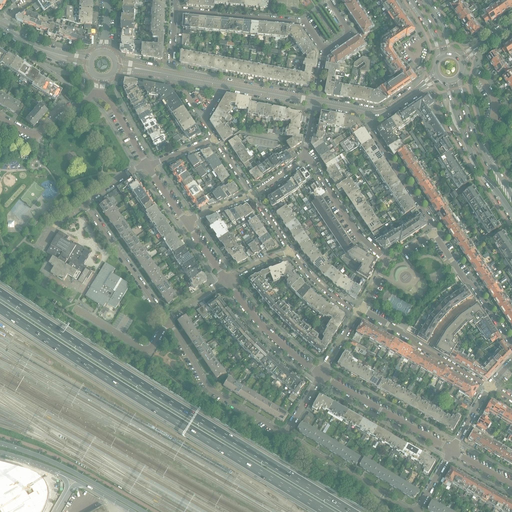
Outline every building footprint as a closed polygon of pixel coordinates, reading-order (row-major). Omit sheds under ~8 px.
[(56,3),(54,0),(39,0),(37,2),(41,7),(44,11),(56,3)] [(91,2),(91,0),(79,0),(79,9),(91,10),(91,4),(92,3),(92,2),(91,2)] [(214,6),(214,0),(199,0),(199,7),(214,8),(214,6)] [(259,8),(259,0),(244,0),(244,6),(245,6),(245,7),(247,7),(248,7),(255,7),(256,8),(258,8),(259,8)] [(268,0),(259,0),(259,8),(260,8),(260,9),(262,9),(263,8),(268,9),(268,0)] [(362,13),(357,5),(358,4),(357,3),(356,4),(353,0),(346,6),(345,6),(354,19),(364,13),(363,12),(362,13)] [(393,0),(390,0),(383,5),(389,13),(394,21),(404,14),(398,7),(393,0)] [(451,6),(451,7),(452,9),(453,9),(455,11),(458,9),(459,9),(460,8),(460,7),(465,4),(464,4),(463,2),(462,2),(460,0),(459,0),(454,4),(451,6)] [(505,0),(501,0),(499,2),(506,12),(508,10),(508,11),(511,9),(510,9),(511,8),(505,0)] [(499,2),(494,5),(501,15),(503,14),(506,12),(499,2)] [(165,7),(165,4),(165,3),(153,3),(152,12),(152,18),(165,18),(165,15),(164,15),(165,7)] [(455,11),(454,12),(455,13),(455,14),(456,14),(457,14),(458,16),(462,14),(464,13),(467,10),(468,9),(467,7),(468,6),(466,3),(465,4),(460,7),(460,8),(459,9),(458,9),(455,11)] [(493,6),(490,8),(497,18),(498,17),(499,17),(501,16),(502,16),(501,15),(494,5),(493,6)] [(74,7),(70,6),(69,6),(66,6),(65,6),(65,8),(62,8),(62,17),(66,17),(66,20),(76,24),(84,25),(90,25),(91,18),(73,17),(73,9),(74,7)] [(134,23),(134,10),(137,11),(137,8),(134,8),(124,7),(123,8),(123,9),(123,10),(123,15),(122,15),(122,19),(121,20),(121,21),(122,22),(134,23)] [(485,11),(485,12),(487,14),(490,20),(492,21),(494,20),(494,21),(497,19),(496,18),(497,18),(490,8),(485,11)] [(26,12),(28,12),(26,9),(15,17),(15,18),(16,20),(22,23),(26,12)] [(91,17),(91,12),(91,10),(79,9),(73,9),(73,17),(91,18),(91,17)] [(484,9),(481,11),(483,14),(484,14),(488,21),(490,20),(487,14),(485,12),(485,11),(484,9)] [(458,17),(458,18),(459,19),(460,20),(460,19),(462,22),(465,19),(466,19),(467,19),(467,18),(472,15),(470,12),(469,13),(467,10),(464,13),(462,14),(458,16),(458,17)] [(29,24),(33,13),(28,12),(26,12),(22,23),(25,24),(27,23),(29,24)] [(34,27),(38,17),(38,15),(33,13),(29,24),(31,25),(31,26),(34,27)] [(364,13),(354,19),(360,28),(363,32),(367,30),(372,27),(369,23),(370,22),(370,21),(368,22),(366,18),(363,14),(364,13)] [(404,14),(394,21),(399,28),(401,28),(402,30),(406,35),(407,36),(415,31),(409,22),(404,14)] [(462,22),(462,23),(463,25),(464,25),(465,27),(469,24),(470,24),(471,24),(471,23),(476,20),(472,15),(467,18),(467,19),(466,19),(465,19),(462,22)] [(190,29),(191,17),(184,16),(184,17),(183,28),(186,28),(186,31),(183,31),(183,34),(182,34),(182,37),(189,39),(190,35),(190,29)] [(39,31),(43,19),(38,17),(34,27),(35,28),(36,29),(39,31)] [(205,30),(206,19),(191,17),(190,29),(205,30)] [(163,29),(164,22),(165,18),(152,18),(152,22),(144,22),(144,24),(152,25),(151,32),(153,32),(164,33),(164,30),(163,29)] [(45,31),(49,21),(43,19),(39,31),(42,32),(43,31),(45,31)] [(220,31),(221,20),(206,19),(205,30),(220,31)] [(235,33),(236,21),(221,20),(220,31),(235,33)] [(466,27),(465,27),(465,28),(466,30),(467,30),(468,30),(468,31),(467,32),(469,35),(470,34),(471,35),(472,35),(473,35),(473,36),(481,31),(481,30),(482,29),(476,20),(471,23),(471,24),(470,24),(469,24),(465,27),(466,27)] [(50,36),(55,23),(49,21),(45,31),(47,32),(47,34),(48,35),(50,36)] [(250,34),(251,23),(236,21),(235,33),(250,34)] [(133,38),(134,23),(122,22),(122,23),(121,23),(121,25),(122,25),(121,28),(123,29),(122,35),(121,37),(122,37),(122,38),(133,38)] [(57,36),(61,25),(55,23),(50,36),(53,37),(55,36),(55,35),(57,36)] [(265,36),(266,24),(251,23),(250,34),(265,36)] [(281,26),(266,24),(265,36),(275,37),(275,39),(280,40),(280,37),(281,26)] [(66,30),(67,27),(61,25),(57,36),(59,37),(60,38),(62,39),(66,30)] [(293,38),(302,31),(299,28),(281,26),(280,37),(287,38),(288,37),(288,36),(290,36),(291,35),(293,38)] [(73,30),(70,28),(67,27),(66,30),(62,39),(65,40),(67,40),(67,39),(69,40),(73,30)] [(75,41),(79,30),(73,28),(73,30),(69,40),(72,41),(73,41),(75,41)] [(381,39),(381,47),(392,48),(393,45),(392,45),(396,42),(397,41),(406,35),(402,30),(399,32),(398,30),(395,29),(389,34),(388,34),(381,39)] [(81,44),(85,32),(79,30),(75,41),(77,42),(78,43),(81,44)] [(360,35),(358,36),(359,37),(361,40),(370,34),(367,30),(363,32),(360,34),(360,35)] [(316,68),(318,55),(302,31),(293,38),(304,55),(305,54),(307,56),(307,57),(306,61),(304,60),(303,64),(303,66),(306,67),(305,72),(311,73),(312,68),(316,68)] [(87,34),(87,32),(85,32),(81,44),(88,46),(90,45),(91,34),(87,34)] [(163,39),(164,33),(153,32),(152,35),(153,35),(153,42),(157,42),(157,38),(159,38),(163,39)] [(193,39),(189,39),(182,37),(182,46),(182,47),(187,48),(190,48),(191,48),(193,39)] [(352,42),(346,46),(351,54),(357,50),(358,51),(359,51),(359,50),(358,49),(365,45),(366,44),(363,41),(362,41),(361,40),(359,37),(352,42)] [(133,54),(142,56),(143,46),(142,46),(133,46),(133,38),(122,38),(121,39),(121,40),(122,41),(122,46),(121,46),(121,51),(121,52),(133,54)] [(162,59),(163,47),(163,39),(159,38),(158,45),(142,44),(142,46),(143,46),(142,56),(161,60),(162,59)] [(339,51),(332,56),(336,62),(337,64),(338,63),(344,59),(345,60),(346,60),(345,58),(351,54),(346,46),(339,51)] [(196,66),(198,54),(186,52),(187,48),(182,47),(182,53),(181,58),(181,63),(181,64),(184,64),(187,64),(187,65),(189,65),(193,65),(193,66),(195,66),(196,66)] [(381,47),(381,51),(382,52),(387,59),(386,60),(383,62),(388,69),(390,67),(399,61),(395,55),(394,54),(394,53),(392,50),(392,48),(381,47)] [(492,53),(487,57),(487,58),(488,60),(489,60),(490,62),(494,60),(495,60),(496,59),(497,58),(501,55),(498,51),(497,51),(497,50),(495,51),(494,51),(493,52),(492,53)] [(9,69),(16,57),(8,52),(7,54),(1,63),(9,69)] [(210,68),(212,57),(198,54),(196,66),(198,67),(198,66),(203,67),(207,68),(208,69),(209,69),(210,68)] [(225,71),(227,60),(221,59),(222,55),(219,54),(218,58),(212,57),(210,68),(211,68),(211,69),(212,69),(213,69),(222,71),(223,71),(224,72),(225,71)] [(494,60),(490,62),(491,63),(491,64),(492,65),(493,65),(493,66),(494,67),(498,65),(500,64),(500,63),(504,61),(501,55),(497,58),(496,59),(495,60),(494,60)] [(328,63),(328,64),(335,65),(335,64),(335,63),(336,62),(332,56),(328,58),(329,59),(328,62),(328,63)] [(17,74),(24,62),(16,57),(9,69),(17,74)] [(368,72),(371,59),(363,57),(354,63),(354,66),(357,67),(364,63),(366,64),(365,66),(360,69),(360,71),(368,72)] [(240,74),(242,63),(235,61),(227,60),(225,71),(226,72),(227,72),(228,72),(237,73),(237,74),(239,74),(240,74)] [(399,61),(390,67),(395,74),(396,73),(398,72),(399,73),(399,72),(401,71),(404,69),(404,68),(403,67),(399,61)] [(498,65),(494,67),(494,68),(494,69),(496,71),(498,73),(503,69),(505,72),(511,66),(510,63),(507,65),(504,61),(500,63),(500,64),(498,65)] [(32,67),(25,63),(24,62),(17,74),(24,79),(32,67)] [(255,77),(257,65),(242,63),(240,74),(240,75),(242,75),(242,74),(252,76),(252,77),(254,77),(255,77)] [(327,64),(326,70),(330,71),(328,77),(332,78),(335,79),(335,75),(344,77),(346,67),(335,65),(328,64),(327,64)] [(269,79),(271,68),(257,65),(255,77),(257,78),(257,77),(266,79),(267,80),(268,80),(269,79)] [(506,74),(503,77),(505,79),(504,80),(506,82),(507,82),(510,80),(510,79),(511,78),(511,66),(505,72),(506,74)] [(40,72),(33,68),(32,67),(24,79),(32,84),(39,74),(40,72)] [(284,82),(286,71),(271,68),(269,79),(270,80),(271,80),(272,80),(281,82),(283,82),(284,82)] [(399,77),(394,80),(400,89),(407,85),(416,79),(410,70),(407,72),(404,69),(401,71),(399,72),(399,73),(398,72),(396,73),(399,77)] [(299,85),(301,74),(286,71),(284,82),(285,83),(286,83),(287,83),(296,84),(296,85),(297,85),(298,85),(299,85)] [(308,86),(310,76),(311,73),(305,72),(304,74),(301,74),(299,85),(300,85),(301,86),(302,86),(303,86),(307,87),(308,86)] [(39,91),(46,79),(39,74),(32,84),(31,86),(39,91)] [(326,88),(325,94),(326,95),(332,96),(340,97),(342,86),(337,85),(338,80),(336,79),(335,79),(332,78),(328,77),(326,88)] [(54,84),(52,83),(46,79),(39,91),(47,96),(54,84)] [(137,82),(125,79),(124,79),(124,80),(123,80),(123,81),(123,82),(124,83),(123,88),(125,91),(136,84),(141,85),(141,83),(137,82)] [(387,84),(380,89),(387,99),(394,94),(400,89),(394,80),(387,84)] [(156,85),(144,83),(143,87),(147,93),(149,94),(149,95),(151,95),(151,94),(154,95),(156,85)] [(62,90),(56,86),(54,84),(47,96),(55,101),(51,106),(54,108),(60,100),(57,98),(60,94),(60,93),(62,90)] [(141,86),(141,85),(136,84),(125,91),(125,92),(126,94),(127,94),(128,96),(137,90),(139,89),(137,87),(140,86),(141,86)] [(342,86),(340,97),(342,98),(343,97),(347,98),(352,99),(352,100),(354,100),(355,99),(357,88),(357,86),(350,84),(349,87),(342,86)] [(174,95),(170,88),(156,85),(154,95),(156,95),(156,96),(158,97),(159,95),(160,96),(164,102),(174,95)] [(357,88),(355,99),(355,100),(357,101),(357,100),(358,100),(362,101),(366,102),(367,102),(369,103),(372,91),(364,90),(357,88)] [(372,91),(369,103),(377,104),(378,104),(379,104),(387,99),(380,89),(376,92),(372,91)] [(140,92),(139,93),(137,90),(128,96),(127,96),(128,96),(127,97),(129,99),(129,100),(130,101),(140,95),(141,95),(140,92)] [(73,99),(67,93),(64,96),(70,102),(73,99)] [(143,97),(141,98),(140,95),(130,101),(130,102),(131,104),(132,104),(133,106),(143,100),(144,100),(143,97)] [(172,114),(183,107),(178,100),(174,95),(164,102),(167,107),(166,107),(168,110),(169,109),(172,114)] [(235,108),(237,96),(227,95),(218,108),(228,114),(229,112),(230,113),(232,109),(235,110),(235,108)] [(418,102),(411,106),(417,115),(416,116),(421,117),(422,111),(424,110),(428,107),(433,104),(427,95),(418,102)] [(249,109),(250,103),(251,99),(237,96),(235,108),(237,109),(247,111),(247,109),(249,109)] [(19,105),(13,101),(5,97),(0,105),(14,113),(18,107),(19,105)] [(145,102),(144,103),(143,100),(133,106),(133,107),(134,109),(135,110),(136,111),(146,105),(147,105),(145,102)] [(253,105),(253,104),(250,103),(249,109),(248,115),(250,115),(251,117),(252,117),(253,116),(253,115),(256,116),(258,105),(257,105),(257,104),(255,104),(254,105),(253,105)] [(33,126),(47,111),(44,108),(40,104),(39,104),(25,120),(33,126)] [(148,107),(147,108),(146,105),(136,111),(136,112),(136,113),(137,114),(138,115),(138,116),(149,110),(150,110),(148,107)] [(270,118),(272,108),(271,107),(270,107),(269,108),(268,107),(267,107),(262,106),(261,106),(261,105),(259,105),(258,106),(258,105),(256,116),(258,116),(258,117),(259,118),(260,118),(261,118),(265,118),(265,119),(267,120),(268,119),(268,118),(270,118)] [(404,112),(398,115),(404,125),(410,122),(411,121),(412,121),(413,120),(412,119),(416,116),(417,115),(411,106),(405,111),(404,112)] [(191,120),(187,114),(183,107),(172,114),(181,127),(191,120)] [(422,111),(421,117),(421,118),(423,119),(423,121),(424,123),(422,124),(424,127),(427,132),(438,124),(438,123),(437,122),(436,121),(435,120),(433,116),(432,116),(432,115),(431,114),(429,111),(430,111),(428,107),(424,110),(422,111)] [(232,117),(228,114),(218,108),(210,122),(216,130),(223,126),(220,122),(222,119),(228,122),(229,121),(232,117)] [(285,121),(287,111),(286,111),(286,110),(284,110),(283,110),(282,110),(277,109),(276,109),(275,108),(274,108),(273,108),(272,108),(270,118),(273,119),(273,120),(273,121),(274,121),(275,120),(280,121),(280,122),(281,122),(282,121),(285,121)] [(151,112),(150,113),(149,110),(138,116),(139,117),(138,118),(139,119),(141,120),(141,121),(152,115),(152,114),(151,112)] [(301,123),(303,115),(301,113),(293,111),(292,112),(290,112),(290,111),(288,110),(287,111),(285,121),(288,122),(288,121),(290,121),(291,122),(290,126),(289,129),(299,131),(299,130),(300,130),(300,128),(300,123),(301,123)] [(313,139),(311,144),(313,146),(321,140),(323,139),(323,138),(326,136),(327,136),(324,135),(324,133),(326,125),(328,126),(330,114),(323,113),(321,114),(321,118),(320,119),(320,121),(319,125),(318,131),(317,134),(316,140),(313,139)] [(330,114),(328,126),(335,127),(335,128),(334,133),(340,134),(341,132),(343,129),(345,117),(337,115),(330,114)] [(153,118),(154,117),(152,115),(141,121),(142,123),(142,124),(143,125),(144,126),(154,121),(153,118)] [(391,120),(384,125),(389,133),(392,133),(393,131),(397,128),(398,130),(404,125),(398,115),(391,120)] [(345,117),(343,129),(346,129),(345,131),(347,131),(351,136),(353,135),(363,128),(357,120),(356,119),(355,118),(345,117)] [(157,126),(158,125),(159,125),(156,120),(154,121),(144,126),(145,128),(145,129),(146,130),(147,131),(157,126)] [(200,133),(195,125),(191,120),(181,127),(186,134),(189,140),(197,135),(198,135),(198,136),(199,135),(200,135),(200,134),(200,133)] [(233,133),(230,129),(227,126),(226,126),(225,124),(223,126),(216,130),(224,142),(232,136),(231,134),(233,133)] [(438,124),(427,132),(432,139),(437,145),(446,139),(447,138),(447,136),(446,136),(445,135),(443,132),(443,131),(442,130),(440,127),(439,125),(438,124)] [(161,130),(159,127),(158,125),(157,126),(147,131),(148,133),(148,134),(149,135),(150,135),(150,136),(160,131),(161,130)] [(384,125),(377,129),(384,140),(389,148),(398,142),(396,141),(395,141),(392,135),(392,133),(389,133),(384,125)] [(344,141),(340,144),(345,152),(346,153),(347,154),(359,147),(361,146),(370,140),(368,136),(363,128),(353,135),(351,136),(350,137),(344,141)] [(163,132),(164,132),(163,129),(161,130),(160,131),(150,136),(151,138),(151,139),(151,140),(152,140),(153,141),(163,136),(161,133),(162,133),(164,133),(163,132)] [(299,131),(289,129),(289,131),(288,131),(287,132),(286,133),(287,134),(287,136),(292,137),(302,139),(303,137),(299,137),(299,136),(298,136),(298,134),(299,134),(300,132),(299,131)] [(164,138),(165,138),(164,135),(163,136),(153,141),(154,143),(153,144),(154,145),(155,146),(156,146),(165,141),(164,138)] [(341,136),(333,141),(334,143),(336,146),(340,144),(344,141),(341,137),(341,136)] [(242,146),(238,140),(238,139),(237,137),(229,142),(236,154),(244,148),(243,146),(242,146)] [(291,150),(302,142),(302,139),(292,137),(291,140),(287,143),(291,149),(291,150)] [(437,145),(435,146),(442,157),(451,151),(453,150),(450,146),(449,144),(446,139),(437,145)] [(167,143),(168,143),(166,140),(165,141),(156,146),(156,148),(156,149),(157,150),(158,151),(164,148),(164,149),(169,147),(167,143)] [(321,140),(313,146),(315,150),(324,144),(321,140)] [(370,140),(361,146),(365,152),(374,146),(370,140)] [(398,142),(389,148),(394,155),(394,154),(397,152),(404,148),(399,141),(398,142)] [(324,144),(315,150),(318,154),(327,148),(329,146),(326,142),(324,144)] [(374,146),(365,152),(369,158),(373,165),(383,158),(378,152),(374,146)] [(404,148),(397,152),(399,156),(400,156),(401,157),(400,157),(402,160),(402,159),(403,160),(403,161),(412,154),(414,153),(412,150),(411,152),(407,146),(404,148)] [(247,149),(245,150),(244,148),(236,154),(244,165),(248,162),(252,159),(254,158),(252,154),(253,153),(252,151),(251,150),(249,151),(247,149)] [(327,148),(318,154),(320,158),(329,152),(327,148)] [(214,155),(210,149),(209,149),(201,152),(204,157),(204,156),(206,160),(214,155)] [(296,157),(291,150),(291,149),(287,152),(293,161),(296,159),(296,157)] [(287,152),(286,151),(285,150),(281,152),(282,153),(282,154),(288,163),(290,162),(293,161),(287,152)] [(442,157),(439,159),(446,169),(456,162),(454,158),(453,158),(452,156),(453,155),(451,152),(451,151),(442,157)] [(329,152),(320,158),(323,162),(332,156),(329,152)] [(288,163),(282,154),(282,153),(278,156),(284,164),(285,163),(286,164),(288,163)] [(202,163),(202,162),(196,154),(194,156),(200,164),(202,163)] [(277,155),(275,156),(274,154),(272,155),(273,157),(274,157),(280,166),(281,165),(281,166),(284,164),(278,156),(277,155)] [(412,154),(403,161),(404,162),(403,162),(405,164),(406,166),(407,168),(408,168),(408,169),(409,169),(418,163),(413,155),(412,154)] [(200,164),(194,156),(194,155),(191,157),(191,156),(187,158),(190,162),(193,167),(195,170),(201,166),(200,164)] [(218,160),(214,155),(206,160),(208,163),(208,162),(210,165),(218,160)] [(332,156),(323,162),(325,165),(334,159),(332,156)] [(280,166),(274,157),(273,157),(269,159),(275,168),(276,167),(277,168),(280,166)] [(334,159),(325,165),(327,167),(326,167),(327,169),(326,170),(329,175),(337,170),(340,168),(339,167),(337,163),(339,162),(337,157),(334,159)] [(383,158),(373,165),(377,171),(375,173),(379,178),(381,177),(391,170),(387,164),(383,158)] [(271,170),(275,168),(269,159),(265,162),(271,170)] [(214,171),(221,166),(218,160),(210,165),(212,168),(212,169),(214,171)] [(183,166),(180,162),(177,163),(176,162),(170,164),(172,167),(170,168),(170,170),(171,171),(173,171),(174,173),(183,166)] [(267,173),(271,170),(265,162),(261,164),(267,173)] [(418,163),(409,169),(409,170),(409,171),(411,173),(412,174),(411,175),(413,177),(414,177),(414,178),(424,172),(424,171),(426,170),(421,162),(418,163)] [(456,162),(446,169),(453,179),(463,172),(460,168),(459,166),(458,166),(456,162)] [(263,176),(267,173),(261,164),(258,167),(263,176)] [(190,177),(187,172),(183,166),(174,173),(173,175),(174,176),(176,176),(178,180),(178,182),(179,183),(181,183),(190,177)] [(207,174),(206,173),(204,170),(203,168),(201,166),(195,170),(201,178),(207,174)] [(218,176),(225,171),(221,166),(214,171),(212,172),(215,178),(218,176)] [(260,178),(263,176),(258,167),(254,170),(260,178)] [(306,172),(304,169),(303,169),(299,171),(305,180),(310,177),(306,172)] [(256,180),(260,178),(254,170),(250,172),(250,173),(249,173),(251,175),(255,180),(256,180)] [(330,176),(329,176),(330,178),(331,178),(333,181),(335,184),(334,184),(336,186),(337,187),(345,181),(343,178),(343,179),(341,176),(338,172),(339,172),(337,170),(329,175),(330,176)] [(391,170),(381,177),(385,183),(383,185),(387,190),(389,189),(399,183),(391,170)] [(227,179),(229,177),(225,171),(218,176),(220,180),(219,180),(221,182),(223,181),(225,180),(227,179)] [(306,181),(305,180),(299,171),(297,173),(298,174),(296,175),(302,183),(306,181)] [(424,172),(414,178),(415,179),(415,180),(416,182),(417,181),(418,183),(417,183),(419,185),(420,186),(430,180),(424,172)] [(453,179),(459,189),(462,187),(470,182),(469,182),(470,181),(468,178),(467,179),(467,178),(466,177),(463,172),(453,179)] [(130,187),(138,181),(134,175),(116,188),(120,194),(123,191),(122,189),(128,185),(130,187)] [(302,184),(302,183),(296,175),(294,176),(294,177),(293,178),(298,187),(302,184)] [(183,189),(194,182),(190,177),(181,183),(182,185),(181,187),(183,189)] [(299,188),(298,187),(293,178),(290,180),(291,181),(289,182),(295,190),(299,188)] [(337,187),(336,187),(338,190),(339,189),(339,190),(340,189),(341,190),(342,189),(343,190),(344,191),(347,197),(357,190),(360,188),(356,183),(353,185),(353,184),(351,180),(350,181),(348,179),(345,181),(337,187)] [(430,180),(420,186),(420,187),(421,188),(420,188),(422,190),(423,191),(423,192),(424,194),(425,194),(426,195),(435,189),(430,180)] [(139,183),(138,181),(130,187),(133,191),(132,192),(133,192),(142,186),(141,186),(142,185),(141,184),(139,183)] [(197,187),(199,186),(196,181),(194,182),(183,189),(185,191),(187,192),(188,193),(188,194),(197,187)] [(296,191),(295,190),(289,182),(287,183),(288,184),(286,185),(292,194),(293,195),(295,194),(294,192),(296,191)] [(238,193),(238,191),(233,183),(229,186),(235,194),(238,193)] [(323,192),(318,186),(319,185),(318,183),(317,184),(317,183),(314,185),(312,186),(310,188),(309,189),(310,191),(311,191),(315,197),(316,200),(324,194),(325,194),(323,191),(323,192)] [(399,183),(389,189),(393,195),(397,201),(407,195),(403,189),(399,183)] [(235,194),(229,186),(229,185),(225,187),(231,196),(232,195),(233,196),(235,194)] [(293,195),(292,194),(286,185),(282,187),(288,196),(290,198),(294,196),(293,195)] [(144,189),(143,188),(142,186),(133,192),(136,196),(135,197),(136,197),(137,197),(145,191),(145,190),(144,189)] [(231,196),(225,187),(224,186),(221,189),(227,198),(228,197),(228,198),(231,196)] [(191,199),(201,192),(197,187),(188,194),(187,195),(188,197),(190,197),(191,199)] [(288,196),(282,187),(278,190),(284,199),(286,202),(287,201),(286,198),(288,196)] [(473,187),(463,194),(469,204),(479,197),(475,191),(476,190),(474,187),(473,187)] [(227,198),(221,189),(220,188),(215,191),(221,200),(223,198),(224,200),(227,198)] [(435,189),(426,195),(426,196),(426,197),(427,199),(428,199),(429,200),(428,200),(430,203),(430,202),(431,204),(441,197),(436,190),(435,189)] [(280,201),(284,199),(278,190),(275,193),(280,201)] [(357,190),(347,197),(351,202),(352,203),(355,208),(365,202),(361,196),(357,190)] [(147,194),(146,193),(145,191),(137,197),(140,201),(139,202),(140,202),(148,196),(148,195),(147,194)] [(218,202),(221,200),(215,191),(211,193),(214,198),(215,197),(218,202)] [(195,204),(204,197),(201,192),(191,199),(192,200),(192,202),(193,203),(195,204)] [(277,204),(280,201),(275,193),(271,195),(277,204)] [(441,197),(431,204),(432,205),(431,205),(433,207),(434,207),(435,209),(434,209),(436,211),(437,212),(447,206),(442,199),(445,197),(450,194),(449,194),(449,193),(441,198),(441,197)] [(324,194),(316,200),(317,200),(312,203),(315,207),(323,201),(320,197),(324,195),(324,194)] [(273,207),(277,204),(271,195),(268,197),(267,199),(271,204),(272,207),(272,206),(273,207)] [(407,195),(397,201),(401,207),(401,208),(398,210),(402,216),(405,214),(415,207),(411,201),(407,195)] [(151,198),(150,198),(148,196),(140,202),(143,206),(142,207),(143,207),(144,207),(152,201),(151,201),(152,200),(151,198)] [(208,202),(205,197),(204,197),(195,204),(196,205),(196,207),(197,208),(198,209),(207,203),(208,205),(214,203),(216,203),(217,202),(218,202),(215,197),(214,198),(208,202)] [(486,207),(482,202),(479,197),(469,204),(476,214),(486,207)] [(105,214),(114,208),(109,200),(106,202),(105,201),(101,204),(102,205),(100,206),(105,214)] [(154,203),(153,203),(152,201),(144,207),(147,211),(146,212),(146,213),(155,206),(155,205),(154,203)] [(323,201),(315,207),(317,212),(326,206),(323,201)] [(365,202),(355,208),(360,214),(363,220),(373,214),(369,208),(365,202)] [(248,205),(246,204),(243,206),(249,215),(253,213),(248,205)] [(161,213),(160,213),(160,212),(159,212),(157,210),(157,208),(156,206),(155,206),(146,213),(148,215),(147,215),(153,224),(154,224),(155,226),(165,219),(163,217),(162,217),(160,214),(161,213)] [(245,218),(249,215),(243,206),(242,207),(241,206),(240,207),(239,208),(245,217),(245,218)] [(295,219),(291,213),(286,206),(285,207),(277,213),(277,214),(278,215),(279,216),(284,222),(284,224),(285,225),(286,226),(295,219)] [(317,212),(320,216),(329,210),(326,206),(317,212)] [(447,206),(437,212),(438,213),(437,214),(439,216),(440,217),(440,218),(441,220),(442,220),(443,221),(452,215),(447,206)] [(493,217),(488,211),(486,207),(476,214),(482,224),(493,217)] [(125,223),(114,208),(105,214),(116,229),(125,223)] [(241,219),(245,217),(239,208),(237,209),(236,208),(234,210),(240,218),(241,219)] [(236,221),(240,218),(234,210),(233,211),(232,210),(230,211),(236,220),(236,221)] [(332,214),(329,210),(320,216),(323,220),(332,214)] [(236,221),(236,220),(230,211),(228,212),(228,211),(225,212),(229,219),(233,224),(237,222),(236,221)] [(452,215),(443,221),(443,222),(444,225),(445,224),(446,226),(445,226),(447,228),(448,230),(458,223),(460,222),(457,217),(454,213),(452,215)] [(335,218),(332,214),(323,220),(326,224),(335,218)] [(373,214),(363,220),(367,226),(370,230),(371,232),(378,228),(381,225),(384,224),(382,221),(380,223),(377,220),(373,214)] [(219,215),(207,219),(209,222),(208,223),(211,227),(220,221),(221,220),(218,216),(219,215)] [(426,224),(420,215),(415,218),(416,218),(408,223),(415,233),(425,226),(426,224)] [(260,223),(259,222),(256,217),(250,221),(248,222),(246,224),(249,229),(252,228),(260,223)] [(497,224),(495,221),(493,217),(482,224),(489,234),(499,227),(500,226),(498,223),(497,224)] [(335,218),(326,224),(329,229),(337,223),(335,218)] [(175,233),(173,230),(171,230),(169,227),(170,227),(169,225),(168,226),(166,223),(167,222),(165,219),(155,226),(157,228),(156,229),(159,234),(156,236),(158,240),(162,237),(162,238),(163,237),(165,240),(175,233)] [(295,239),(304,232),(306,231),(301,225),(300,226),(295,219),(286,226),(286,227),(287,228),(288,229),(293,236),(292,237),(294,239),(295,239)] [(228,230),(225,226),(223,223),(222,224),(220,221),(211,227),(211,228),(212,230),(213,230),(217,237),(217,238),(218,239),(219,239),(219,240),(228,233),(226,231),(228,230)] [(135,238),(130,230),(125,223),(116,229),(126,244),(135,238)] [(256,233),(263,228),(260,223),(252,228),(256,233)] [(340,227),(337,223),(329,229),(331,233),(340,227)] [(415,233),(408,223),(397,230),(403,240),(415,233)] [(458,223),(448,230),(449,231),(450,233),(451,233),(452,234),(451,235),(453,237),(454,238),(463,232),(458,223)] [(86,228),(84,230),(85,232),(89,237),(91,239),(95,236),(96,235),(89,226),(88,227),(86,228)] [(343,231),(340,227),(331,233),(334,237),(343,231)] [(259,239),(267,233),(263,228),(256,233),(259,239)] [(403,240),(397,230),(394,232),(393,230),(383,237),(390,246),(399,241),(400,242),(403,240)] [(59,231),(46,253),(53,256),(49,263),(54,267),(50,273),(64,281),(68,275),(73,278),(73,279),(82,284),(86,278),(88,279),(92,273),(86,269),(87,267),(84,266),(92,252),(77,244),(76,246),(67,241),(69,237),(59,231)] [(346,235),(343,231),(334,237),(337,241),(346,235)] [(313,245),(308,239),(304,232),(295,239),(295,240),(296,241),(297,242),(302,249),(301,250),(303,251),(304,251),(313,245)] [(463,232),(454,238),(455,239),(454,240),(456,242),(457,243),(458,246),(459,245),(460,247),(469,240),(467,238),(463,232)] [(503,232),(492,239),(499,249),(509,242),(505,236),(506,235),(503,232)] [(180,240),(179,240),(179,239),(178,240),(176,237),(176,235),(175,233),(165,240),(166,242),(165,243),(169,247),(172,251),(173,251),(174,253),(183,247),(183,246),(182,244),(181,244),(179,241),(180,240)] [(236,242),(234,239),(231,235),(230,236),(228,233),(219,240),(220,240),(219,241),(220,243),(221,243),(225,248),(226,249),(225,250),(226,252),(228,251),(228,252),(237,245),(235,243),(236,242)] [(263,244),(271,239),(267,233),(259,239),(263,244)] [(248,234),(242,237),(244,240),(247,244),(248,245),(249,247),(254,255),(257,253),(257,254),(260,252),(260,251),(258,248),(254,242),(253,240),(252,240),(250,237),(248,234)] [(349,240),(346,235),(337,241),(340,246),(349,240)] [(386,249),(390,246),(383,237),(382,238),(382,237),(376,241),(384,249),(386,249)] [(146,253),(135,238),(126,244),(137,259),(146,253)] [(271,239),(263,244),(267,250),(267,252),(273,248),(274,248),(275,247),(275,245),(271,239)] [(352,244),(349,240),(340,246),(343,250),(352,244)] [(469,240),(460,247),(461,248),(460,248),(461,250),(462,250),(463,252),(462,252),(464,254),(465,255),(475,249),(469,240)] [(511,254),(511,246),(509,242),(499,249),(506,259),(511,254)] [(346,254),(339,258),(351,270),(368,280),(373,272),(371,270),(377,260),(371,256),(367,254),(361,250),(364,248),(361,244),(356,247),(354,248),(346,254)] [(352,244),(343,250),(346,254),(348,253),(354,248),(352,244)] [(247,258),(242,251),(240,247),(239,248),(237,245),(228,252),(228,253),(229,255),(230,255),(236,264),(248,258),(248,257),(247,258)] [(254,255),(249,247),(248,245),(245,247),(248,251),(247,251),(251,257),(254,255)] [(321,255),(317,251),(313,245),(304,251),(303,253),(305,254),(306,254),(311,261),(311,262),(312,264),(313,264),(322,256),(321,255)] [(188,254),(189,254),(188,252),(187,253),(185,250),(185,249),(184,247),(183,247),(174,253),(173,254),(174,257),(179,265),(180,264),(182,267),(192,260),(193,259),(192,257),(190,258),(188,254)] [(475,249),(465,255),(466,256),(466,257),(467,259),(468,259),(469,260),(468,261),(470,263),(471,264),(481,258),(475,249)] [(156,268),(146,253),(137,259),(147,274),(156,268)] [(332,267),(328,263),(327,262),(322,256),(313,264),(313,265),(314,266),(316,266),(321,272),(321,274),(323,275),(324,275),(332,267)] [(481,258),(471,264),(472,265),(471,265),(473,268),(473,267),(474,269),(475,272),(476,271),(477,273),(486,266),(481,258)] [(191,281),(202,273),(201,273),(201,272),(200,271),(197,267),(198,267),(197,265),(196,266),(194,263),(194,262),(193,260),(192,260),(182,267),(184,270),(183,270),(189,278),(191,281)] [(115,269),(106,263),(105,263),(85,296),(99,304),(98,305),(99,304),(103,307),(106,303),(108,304),(107,304),(115,309),(130,284),(112,274),(115,269)] [(283,276),(287,263),(269,270),(270,274),(273,281),(279,279),(280,278),(279,276),(281,275),(283,276)] [(295,273),(292,270),(287,263),(283,276),(286,277),(288,279),(285,281),(287,283),(287,284),(290,288),(299,280),(300,279),(298,278),(297,278),(296,275),(294,274),(295,273)] [(486,266),(477,273),(478,274),(477,274),(479,276),(481,278),(480,279),(481,280),(482,280),(482,281),(492,275),(488,268),(492,265),(491,263),(486,266)] [(343,276),(337,271),(332,267),(324,275),(324,276),(325,278),(327,277),(333,283),(333,284),(335,285),(336,285),(343,276)] [(167,283),(156,268),(147,274),(158,289),(167,283)] [(264,276),(270,274),(269,270),(266,272),(253,278),(252,277),(248,280),(253,286),(261,280),(265,279),(264,276)] [(492,275),(482,281),(483,282),(483,283),(484,285),(485,285),(486,286),(485,286),(487,289),(487,288),(488,290),(498,283),(493,277),(498,274),(497,272),(492,275)] [(203,275),(202,275),(202,273),(191,281),(192,282),(192,283),(193,285),(192,285),(195,289),(198,287),(204,283),(204,284),(205,283),(205,282),(206,282),(207,279),(203,275)] [(354,284),(349,280),(343,276),(336,285),(336,286),(338,288),(339,287),(346,292),(346,293),(348,295),(354,284)] [(465,287),(460,280),(457,276),(453,279),(455,283),(439,294),(423,311),(413,328),(409,325),(406,330),(411,333),(427,342),(435,347),(439,341),(438,341),(440,337),(441,337),(445,330),(460,315),(466,310),(470,307),(470,308),(477,303),(476,301),(473,297),(469,290),(467,291),(465,287)] [(355,299),(365,282),(360,278),(359,281),(361,283),(359,286),(358,285),(357,286),(354,284),(348,295),(355,299)] [(272,290),(267,284),(265,282),(265,279),(261,280),(253,286),(253,287),(254,288),(255,289),(257,291),(260,295),(260,296),(262,298),(270,291),(272,290)] [(301,300),(310,291),(310,290),(308,288),(307,289),(302,283),(302,282),(301,281),(299,280),(290,288),(296,294),(301,300)] [(177,298),(172,290),(167,283),(158,289),(163,297),(168,304),(177,298)] [(498,283),(488,290),(489,291),(488,291),(490,294),(490,293),(491,295),(492,297),(493,297),(494,298),(503,292),(501,288),(498,283)] [(279,299),(276,295),(273,293),(272,294),(270,291),(262,298),(263,300),(264,300),(267,303),(270,307),(270,308),(272,310),(279,302),(277,300),(279,299)] [(321,299),(316,296),(312,292),(311,291),(310,291),(301,300),(307,305),(314,310),(321,300),(321,299)] [(503,292),(494,298),(495,299),(494,300),(496,302),(497,303),(497,304),(498,306),(499,306),(500,307),(509,301),(503,292)] [(221,300),(218,297),(215,299),(213,296),(208,300),(210,303),(208,305),(213,312),(211,313),(215,319),(217,318),(228,309),(226,307),(225,307),(220,300),(221,300)] [(333,308),(331,307),(330,307),(323,303),(323,301),(322,300),(321,300),(314,310),(320,314),(324,317),(325,316),(327,318),(328,316),(333,308)] [(509,301),(500,307),(500,308),(501,310),(502,310),(503,312),(502,312),(504,314),(505,315),(511,310),(511,305),(509,301)] [(289,309),(286,306),(283,303),(282,304),(281,305),(279,302),(272,310),(273,311),(274,312),(280,318),(280,319),(282,320),(290,313),(287,310),(288,310),(289,309)] [(473,321),(476,324),(476,325),(487,317),(477,303),(470,308),(470,307),(466,310),(460,315),(467,322),(469,324),(473,321)] [(344,315),(338,312),(333,308),(328,316),(330,318),(331,317),(331,321),(330,321),(329,323),(338,328),(344,317),(344,315)] [(202,318),(205,316),(200,309),(197,311),(202,318)] [(235,319),(233,317),(229,312),(230,312),(228,309),(217,318),(222,324),(227,330),(237,321),(235,318),(235,319)] [(293,331),(300,323),(298,321),(299,320),(299,319),(293,313),(292,315),(290,313),(282,320),(284,322),(285,322),(291,328),(291,329),(293,331)] [(467,322),(460,315),(456,319),(464,326),(467,322)] [(195,330),(191,324),(186,316),(178,322),(187,335),(195,330)] [(478,329),(489,321),(487,317),(476,325),(476,324),(475,325),(478,329)] [(464,326),(456,319),(452,323),(460,330),(464,326)] [(245,331),(242,328),(239,324),(239,323),(237,321),(227,330),(238,342),(247,332),(245,330),(245,331)] [(370,339),(376,329),(363,321),(352,340),(359,344),(364,335),(370,339)] [(481,333),(482,332),(492,325),(489,321),(478,329),(481,333)] [(310,330),(310,329),(304,324),(303,324),(302,325),(300,323),(293,331),(295,332),(296,332),(299,335),(302,338),(303,339),(304,341),(311,332),(309,330),(310,330)] [(327,347),(333,337),(338,328),(329,323),(326,327),(327,328),(325,331),(321,329),(320,332),(322,336),(324,337),(321,342),(327,347)] [(460,330),(452,323),(449,326),(457,334),(460,330)] [(484,336),(495,329),(492,325),(482,332),(484,336)] [(457,334),(449,326),(445,330),(453,338),(457,334)] [(205,345),(201,338),(197,332),(200,330),(198,328),(195,330),(187,335),(197,350),(205,345)] [(389,336),(382,332),(376,329),(370,339),(369,341),(375,345),(376,343),(379,345),(378,347),(381,349),(383,346),(389,336)] [(497,333),(495,329),(484,336),(483,336),(486,341),(487,340),(498,333),(497,333)] [(452,344),(455,339),(453,338),(445,330),(441,337),(440,337),(438,341),(439,341),(435,347),(434,349),(450,357),(454,350),(456,346),(452,344)] [(317,339),(318,338),(318,336),(312,331),(311,332),(304,341),(306,342),(307,342),(311,345),(318,351),(318,352),(319,353),(320,353),(321,354),(324,351),(327,347),(321,342),(317,339)] [(255,342),(253,340),(249,336),(250,335),(247,332),(238,342),(243,348),(249,353),(258,343),(256,341),(255,342)] [(496,341),(501,337),(498,333),(487,340),(488,342),(489,341),(490,344),(496,341)] [(396,353),(401,343),(389,336),(383,346),(396,353)] [(500,347),(499,348),(500,350),(508,357),(511,353),(501,337),(496,341),(500,347)] [(266,352),(264,350),(260,346),(258,343),(249,353),(260,364),(269,354),(267,352),(266,352)] [(414,350),(408,347),(401,343),(396,353),(402,357),(401,360),(403,361),(404,358),(409,361),(414,350)] [(215,359),(205,345),(197,350),(207,364),(215,359)] [(450,357),(449,358),(455,361),(461,349),(458,348),(457,351),(454,350),(450,357)] [(462,354),(464,351),(461,349),(455,361),(460,364),(465,356),(462,354)] [(427,358),(421,354),(414,350),(409,361),(421,368),(427,358)] [(508,357),(500,350),(499,351),(497,350),(494,353),(496,354),(504,362),(506,359),(506,360),(508,357)] [(351,373),(356,364),(353,362),(354,361),(351,360),(353,357),(351,356),(352,354),(346,351),(344,354),(343,354),(337,364),(340,366),(340,367),(344,369),(351,373)] [(278,363),(275,360),(271,357),(271,356),(269,354),(260,364),(272,375),(281,364),(278,362),(278,363)] [(465,367),(472,355),(469,354),(467,357),(465,356),(460,364),(465,367)] [(504,362),(496,354),(494,356),(493,355),(490,358),(499,366),(500,365),(501,364),(502,364),(504,362)] [(473,360),(474,357),(472,355),(465,367),(470,370),(475,362),(473,360)] [(440,365),(433,361),(427,358),(421,368),(434,375),(440,365)] [(498,367),(499,366),(490,358),(487,361),(489,362),(487,364),(495,371),(497,369),(498,367)] [(225,373),(220,366),(215,359),(207,364),(217,379),(225,373)] [(483,369),(482,368),(475,362),(470,370),(487,379),(490,376),(483,369)] [(487,364),(486,363),(483,366),(484,367),(483,369),(490,376),(491,376),(493,374),(495,371),(487,364)] [(284,384),(292,374),(290,372),(283,367),(283,366),(281,364),(272,375),(279,380),(284,384)] [(366,381),(371,372),(372,370),(369,369),(369,370),(366,368),(365,369),(361,367),(362,366),(359,365),(359,366),(356,364),(351,373),(358,377),(366,381)] [(447,382),(453,372),(440,365),(434,375),(447,382)] [(381,390),(386,381),(383,379),(383,378),(381,377),(379,375),(379,374),(377,373),(378,372),(375,371),(375,372),(372,370),(371,372),(366,381),(381,390)] [(465,380),(459,376),(453,372),(447,382),(460,390),(465,380)] [(298,391),(302,387),(305,384),(302,381),(301,382),(295,377),(295,376),(292,374),(284,384),(291,390),(295,393),(293,396),(291,394),(289,397),(295,401),(296,398),(297,396),(297,394),(298,393),(298,391)] [(244,388),(236,383),(229,379),(224,387),(239,396),(244,388)] [(398,386),(395,385),(395,386),(393,385),(394,383),(392,382),(391,383),(389,381),(389,380),(387,379),(386,381),(381,390),(395,398),(400,389),(401,387),(399,385),(398,386)] [(478,387),(472,383),(465,380),(460,390),(466,393),(465,394),(472,398),(478,387)] [(400,389),(395,398),(410,406),(415,397),(412,396),(413,395),(410,393),(409,394),(406,392),(406,391),(408,392),(409,391),(412,386),(410,385),(406,391),(404,390),(406,388),(402,386),(400,389)] [(258,396),(251,392),(244,388),(239,396),(253,405),(258,396)] [(323,408),(322,409),(325,410),(326,409),(329,411),(334,402),(323,396),(322,396),(322,397),(319,395),(313,405),(314,405),(312,409),(315,411),(314,412),(313,414),(317,416),(318,413),(319,414),(321,410),(320,409),(321,407),(323,408)] [(273,405),(266,401),(258,396),(253,405),(268,414),(273,405)] [(415,397),(410,406),(425,415),(430,406),(432,402),(424,398),(422,402),(420,400),(421,400),(418,398),(418,399),(415,397)] [(495,401),(494,401),(491,399),(484,412),(488,414),(489,412),(491,413),(497,403),(497,402),(495,401)] [(348,411),(342,407),(334,402),(329,411),(331,412),(331,414),(333,415),(332,417),(333,418),(332,420),(333,420),(334,421),(336,419),(337,417),(340,419),(340,418),(343,419),(348,411)] [(499,403),(498,403),(497,403),(491,413),(501,419),(507,409),(507,408),(506,408),(505,407),(504,407),(500,405),(500,404),(499,403)] [(288,414),(282,411),(273,405),(268,414),(283,423),(288,414)] [(442,413),(442,411),(439,410),(439,411),(435,409),(436,408),(433,406),(432,407),(430,406),(425,415),(439,423),(444,414),(442,413)] [(511,411),(510,410),(508,409),(507,409),(501,419),(511,425),(511,423),(511,411)] [(363,419),(357,415),(348,411),(343,419),(346,421),(345,422),(348,423),(349,422),(352,425),(352,426),(355,427),(354,429),(357,430),(358,428),(363,419)] [(453,430),(461,417),(461,416),(456,413),(454,417),(454,416),(456,412),(453,411),(450,417),(449,417),(450,416),(448,414),(447,416),(444,414),(439,423),(445,427),(446,426),(447,427),(447,428),(450,429),(451,428),(453,430)] [(487,429),(490,423),(487,421),(480,418),(476,425),(483,429),(485,430),(486,428),(487,429)] [(312,428),(311,427),(310,427),(307,425),(309,422),(304,419),(303,421),(301,423),(297,430),(299,431),(299,432),(300,432),(299,433),(312,441),(318,432),(312,428)] [(378,427),(371,424),(363,419),(358,428),(361,429),(360,430),(363,432),(363,431),(367,433),(367,434),(369,436),(370,435),(373,436),(378,427)] [(392,436),(386,432),(378,427),(373,436),(375,438),(375,439),(377,440),(378,439),(382,441),(381,442),(384,444),(385,443),(387,445),(392,436)] [(478,445),(483,435),(474,430),(468,440),(478,445)] [(331,440),(325,436),(324,435),(318,432),(312,441),(326,449),(331,440)] [(493,441),(484,435),(483,435),(478,445),(487,451),(493,441)] [(402,453),(407,444),(392,436),(387,445),(390,446),(390,447),(392,448),(390,452),(390,453),(389,455),(391,456),(392,454),(394,451),(395,452),(396,451),(399,452),(399,451),(401,453),(402,452),(402,453)] [(345,448),(339,445),(339,444),(338,443),(337,444),(331,440),(326,449),(339,457),(345,448)] [(503,446),(493,441),(487,451),(497,456),(503,446)] [(422,452),(416,448),(411,445),(410,446),(407,444),(402,453),(405,454),(404,455),(407,457),(408,456),(412,458),(411,459),(414,461),(414,460),(417,461),(422,452)] [(511,452),(511,451),(503,446),(497,456),(507,462),(511,452)] [(360,458),(352,453),(353,452),(351,451),(351,452),(345,448),(339,457),(352,465),(353,464),(353,465),(354,464),(356,466),(360,458)] [(433,460),(433,458),(422,452),(417,461),(420,463),(419,464),(422,465),(423,464),(425,466),(424,468),(426,469),(424,473),(427,475),(429,471),(430,471),(435,461),(433,460)] [(378,466),(372,462),(371,461),(371,462),(364,458),(359,466),(360,466),(360,467),(373,475),(378,466)] [(0,511),(43,511),(49,504),(50,501),(50,498),(50,495),(50,492),(49,489),(48,486),(47,483),(45,481),(43,479),(41,477),(38,475),(35,474),(0,464),(0,511)] [(386,483),(391,474),(378,466),(373,475),(386,483)] [(460,488),(466,476),(451,468),(441,486),(448,490),(450,488),(446,486),(448,481),(460,488)] [(400,491),(405,483),(391,474),(386,483),(400,491)] [(480,484),(474,481),(466,476),(460,488),(474,496),(480,484)] [(419,492),(412,487),(405,483),(400,491),(412,499),(413,498),(414,499),(417,494),(419,492)] [(488,504),(494,493),(480,484),(474,496),(480,499),(481,500),(482,500),(488,504)] [(508,501),(502,497),(494,493),(488,504),(494,507),(496,508),(502,511),(508,501)] [(444,511),(446,509),(440,505),(432,501),(431,502),(429,504),(430,505),(427,509),(428,510),(428,511),(430,511),(444,511)] [(511,511),(511,502),(508,501),(502,511),(511,511)]
